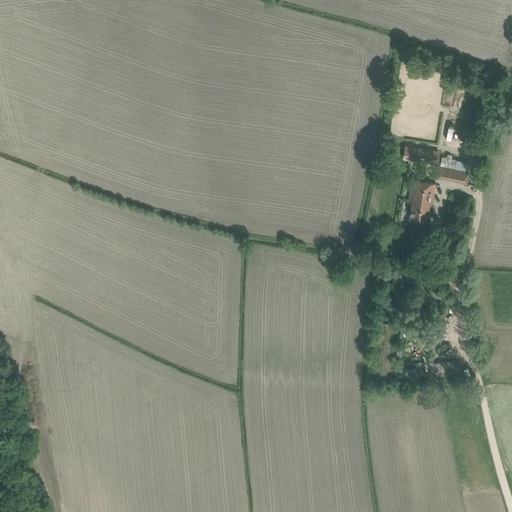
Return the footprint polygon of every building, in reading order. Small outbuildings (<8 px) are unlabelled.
[(452,111),(447,134),(460,138),(465,114),(452,111)] [(404,147),(402,158),(437,164),(439,153),(404,147)] [(442,156),(456,160),(458,151),(444,148),(442,156)] [(469,172),(438,165),(435,177),(467,183),(469,172)] [(436,182),(410,178),(407,201),(411,202),(409,219),(426,221),(430,203),(432,203),(436,182)] [(386,313),(407,317),(412,288),(391,285),(386,313)] [(433,309),(421,305),(418,313),(430,318),(433,309)] [(376,320),(371,381),(390,383),(392,358),(390,357),(390,346),(394,347),(395,322),(376,320)] [(423,348),(427,355),(432,352),(429,345),(423,348)] [(452,359),(430,362),(432,381),(455,378),(452,359)]
